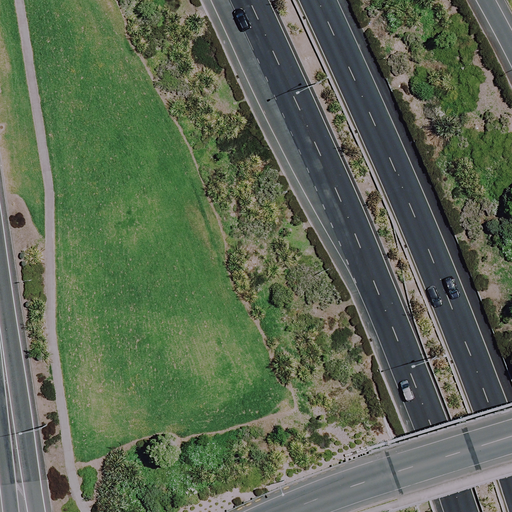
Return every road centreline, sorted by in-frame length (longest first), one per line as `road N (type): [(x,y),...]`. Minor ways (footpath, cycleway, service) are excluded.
road 1 (primary): [(458,511),(333,185),(266,38)]
road 2 (primary): [(317,0),(381,137),(511,467)]
road 3 (tertiary): [(511,436),(286,511)]
road 4 (tertiary): [(29,511),(0,312)]
